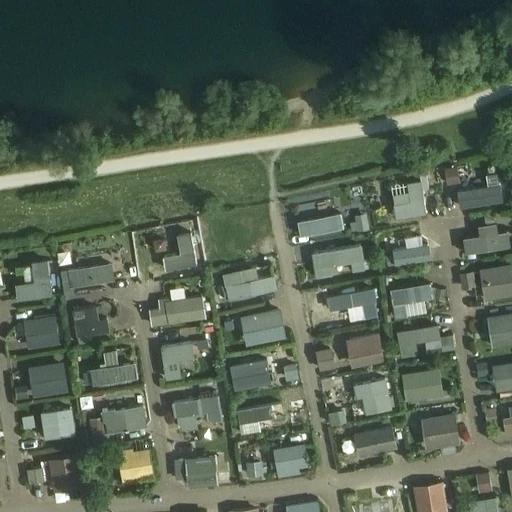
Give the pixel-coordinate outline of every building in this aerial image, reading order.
[(464,164),(445,166),(447,180),(466,178),(464,164)] [(396,218),(426,213),(420,179),(391,184),(396,218)] [(461,206),(502,199),(499,184),(458,191),(461,206)] [(350,227),(346,211),(303,221),(306,237),(350,227)] [(354,229),(373,225),(370,213),(352,217),(354,229)] [(243,220),(247,239),(221,244),(224,259),(261,252),(254,218),(243,220)] [(230,240),(244,236),(241,222),(226,226),(230,240)] [(465,251),(509,244),(507,229),(494,231),(492,223),(478,225),(479,234),(462,236),(465,251)] [(170,268),(202,262),(197,230),(178,233),(181,251),(167,254),(170,268)] [(392,267),(424,262),(421,248),(413,250),(411,235),(387,239),(392,267)] [(369,258),(366,243),(317,251),(320,266),(369,258)] [(34,260),(37,278),(14,281),(17,297),(54,292),(49,257),(34,260)] [(75,283),(117,276),(115,261),(73,268),(75,283)] [(484,297),(511,292),(511,263),(480,268),(484,297)] [(230,299),(281,287),(278,271),(262,275),(260,266),(225,274),(230,299)] [(437,296),(435,281),(395,287),(398,302),(437,296)] [(379,301),(377,287),(333,295),(335,309),(379,301)] [(166,323),(209,316),(205,294),(163,301),(166,323)] [(81,334),(113,329),(111,316),(103,317),(101,307),(78,311),(81,334)] [(285,307),(245,314),(250,341),(290,334),(285,307)] [(492,344),(511,341),(511,311),(487,315),(492,344)] [(60,313),(25,319),(29,348),(65,343),(60,313)] [(445,337),(443,323),(401,330),(404,352),(423,349),(422,341),(445,337)] [(388,357),(383,328),(350,334),(355,363),(388,357)] [(214,332),(196,333),(198,352),(215,351),(214,332)] [(200,373),(196,341),(165,345),(170,377),(200,373)] [(121,357),(137,357),(136,345),(121,346),(121,357)] [(338,365),(337,345),(320,346),(321,366),(338,365)] [(276,380),(271,357),(235,364),(239,387),(276,380)] [(97,382),(142,376),(140,360),(95,367),(97,382)] [(511,385),(511,361),(493,364),(497,388),(511,385)] [(64,363),(35,368),(40,393),(69,388),(64,363)] [(411,398),(447,393),(444,369),(408,374),(411,398)] [(397,406),(390,377),(363,382),(370,412),(397,406)] [(147,400),(145,387),(128,390),(130,402),(147,400)] [(225,409),(223,394),(177,401),(181,429),(200,426),(198,413),(211,411),(225,409)] [(261,418),(288,413),(285,400),(241,408),(246,433),(263,430),(261,418)] [(111,430),(149,424),(146,403),(107,409),(111,430)] [(74,404),(44,409),(49,439),(79,435),(74,404)] [(511,433),(511,404),(502,406),(506,434),(511,433)] [(348,405),(332,409),(335,422),(351,418),(348,405)] [(427,418),(432,447),(463,442),(459,413),(427,418)] [(401,447),(396,424),(359,431),(364,454),(401,447)] [(278,448),(282,475),(299,473),(298,466),(312,464),(309,443),(278,448)] [(123,452),(127,479),(157,474),(153,447),(123,452)] [(194,485),(222,482),(219,454),(191,457),(194,485)] [(87,486),(82,455),(54,459),(59,490),(87,486)] [(248,457),(248,478),(266,478),(266,457),(248,457)] [(480,470),(483,489),(496,487),(493,467),(480,470)] [(447,480),(417,485),(421,511),(436,511),(451,510),(447,480)] [(502,511),(499,494),(472,499),(474,511),(502,511)] [(324,511),(322,497),(291,502),(292,511),(324,511)] [(409,511),(407,501),(388,505),(389,511),(409,511)]
